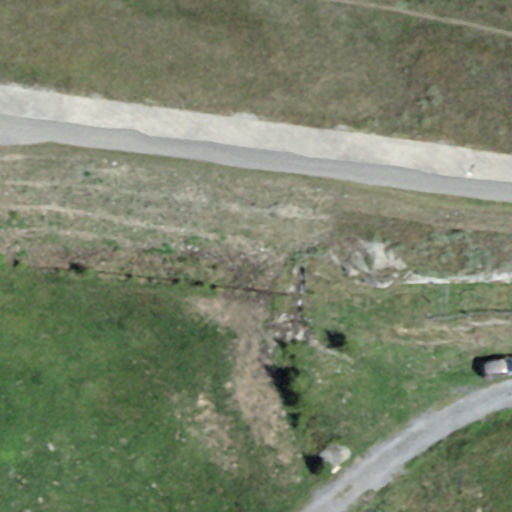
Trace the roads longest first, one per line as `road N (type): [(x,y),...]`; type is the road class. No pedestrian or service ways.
road 1 (residential): [(511,179),(0,109)]
road 2 (primary): [(0,29),(511,99)]
road 3 (track): [(511,390),(445,420),(315,511)]
